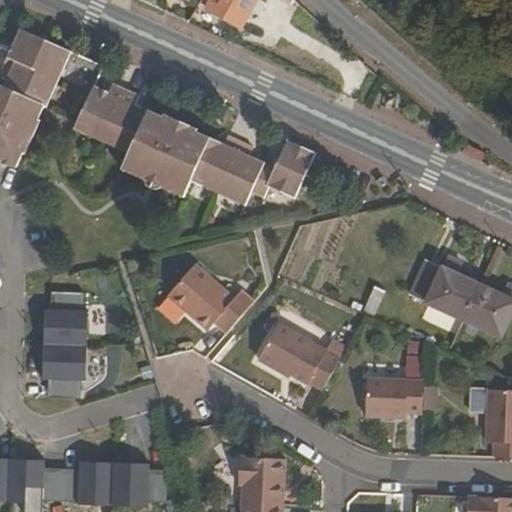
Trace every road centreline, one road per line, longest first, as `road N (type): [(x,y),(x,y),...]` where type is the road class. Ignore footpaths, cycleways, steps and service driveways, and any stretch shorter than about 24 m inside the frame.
road 1 (primary): [(68,0),(511,202)]
road 2 (residential): [(189,378),(66,425),(30,425),(6,396),(12,266),(0,245)]
road 3 (residential): [(511,160),(320,0)]
road 4 (residential): [(334,458),(366,471),(511,478)]
road 5 (residential): [(189,378),(334,458)]
